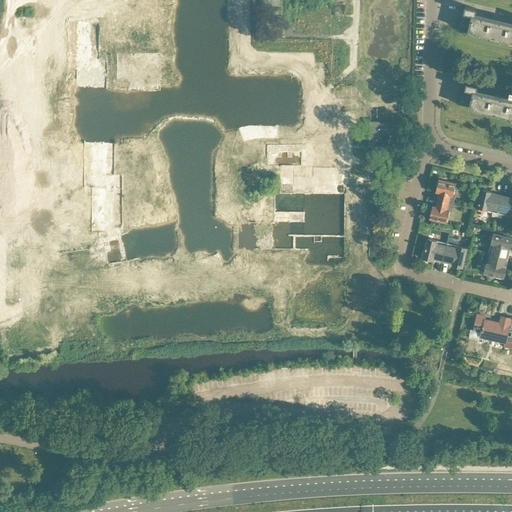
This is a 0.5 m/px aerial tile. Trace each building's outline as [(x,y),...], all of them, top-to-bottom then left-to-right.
[(399,39),(400,26),(400,0),(239,0),(239,3),(255,2),(255,0),(356,0),(356,9),(366,9),(366,24),(356,24),(355,37),(353,37),(353,52),(315,55),(315,46),(293,48),(294,57),(284,58),(285,60),(273,61),(271,37),(288,36),(286,16),(263,10),(246,11),(248,33),(237,34),(242,94),(275,92),(274,78),(286,77),(287,91),(347,86),(346,72),(364,71),(363,84),(398,85),(399,39)] [(511,16),(465,6),(465,8),(461,7),(456,27),(468,30),(468,31),(511,40),(511,16)] [(511,90),(510,90),(509,95),(477,88),(478,85),(466,82),(466,85),(462,84),(457,104),(469,107),(511,117),(511,90)] [(402,122),(370,120),(369,146),(375,146),(375,145),(376,133),(389,133),(389,140),(383,139),(383,146),(401,147),(402,122)] [(341,123),(330,124),(331,144),(352,143),(350,129),(341,130),(341,123)] [(277,135),(263,136),(264,157),(278,156),(278,162),(287,161),(286,148),(278,148),(277,135)] [(207,136),(172,138),(173,148),(179,224),(213,221),(207,144),(208,144),(207,136)] [(249,146),(243,147),(244,158),(264,157),(263,136),(249,137),(249,146)] [(352,143),(331,144),(332,158),(353,156),(352,143)] [(353,156),(332,158),(333,171),(354,169),(353,156)] [(232,164),(232,182),(257,181),(257,163),(232,164)] [(354,169),(333,171),(334,185),(355,183),(354,169)] [(438,191),(436,198),(454,203),(456,195),(454,194),(456,183),(446,180),(446,178),(441,177),(440,179),(439,179),(436,191),(438,191)] [(261,190),(250,191),(251,202),(271,201),(270,190),(274,189),(273,182),(261,183),(261,190)] [(497,216),(501,195),(490,192),(491,191),(482,189),(479,202),(478,204),(479,204),(478,208),(493,212),(492,215),(497,216)] [(511,197),(501,195),(497,216),(501,217),(502,213),(511,215),(511,197)] [(452,210),(454,203),(436,198),(434,206),(432,205),(429,217),(447,222),(450,210),(452,210)] [(271,201),(251,202),(251,214),(272,212),(271,201)] [(272,212),(251,214),(252,225),(273,224),(272,212)] [(365,214),(350,215),(352,235),(364,234),(363,225),(366,225),(365,214)] [(350,215),(339,216),(340,236),(352,235),(350,215)] [(339,216),(327,217),(329,237),(340,236),(339,216)] [(327,217),(316,218),(317,238),(329,237),(327,217)] [(316,218),(304,219),(306,239),(317,238),(316,218)] [(273,224),(252,225),(253,237),(274,235),(273,224)] [(451,226),(444,224),(443,231),(449,232),(451,226)] [(508,257),(511,240),(511,237),(494,233),(492,242),(490,253),(508,257)] [(274,235),(253,237),(254,248),(263,248),(264,254),(275,253),(274,235)] [(462,267),(466,247),(457,245),(459,238),(448,236),(447,243),(442,262),(462,267)] [(442,262),(447,243),(437,241),(437,240),(428,238),(425,250),(423,249),(422,255),(423,256),(423,257),(442,262)] [(484,251),(481,262),(486,263),(484,272),(496,275),(495,277),(501,278),(502,276),(503,277),(508,257),(490,253),(484,251)] [(99,313),(98,349),(263,350),(264,315),(99,313)] [(476,314),(473,330),(481,332),(480,337),(505,342),(504,347),(511,348),(511,321),(510,328),(508,328),(510,317),(501,315),(499,322),(484,319),(485,315),(476,314)] [(27,337),(29,349),(53,345),(48,319),(35,321),(37,335),(27,337)]
